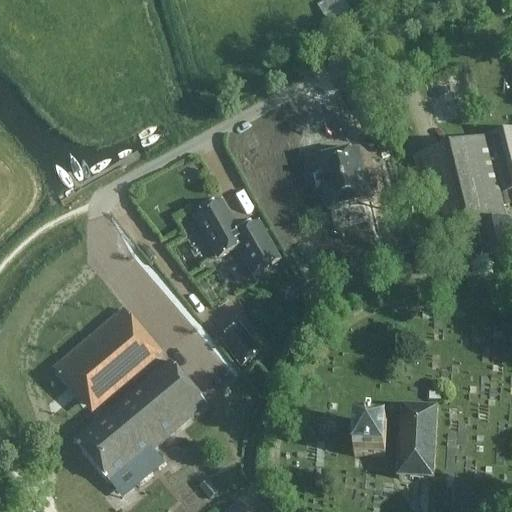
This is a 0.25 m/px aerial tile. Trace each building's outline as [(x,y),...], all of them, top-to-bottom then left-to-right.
[(331,28),(342,22),(329,0),(328,0),(318,5),(331,28)] [(329,0),(342,22),(354,16),(345,0),(329,0)] [(511,131),(415,158),(434,237),(476,228),(483,257),(511,250),(511,231),(509,220),(504,221),(501,207),(511,205),(511,131)] [(316,160),(328,211),(371,200),(359,150),(316,160)] [(259,223),(240,233),(222,202),(195,217),(219,260),(238,250),(253,277),(280,261),(259,223)] [(175,358),(139,309),(121,322),(113,311),(53,355),(98,415),(175,358)] [(219,341),(241,369),(263,352),(240,324),(219,341)] [(76,443),(75,444),(110,485),(127,470),(140,486),(165,465),(152,449),(206,404),(171,363),(170,364),(99,423),(76,443)] [(438,410),(402,408),(398,479),(416,480),(434,481),(438,410)] [(387,427),(357,425),(355,457),(370,458),(386,458),(387,427)] [(250,511),(240,501),(227,511),(250,511)]
